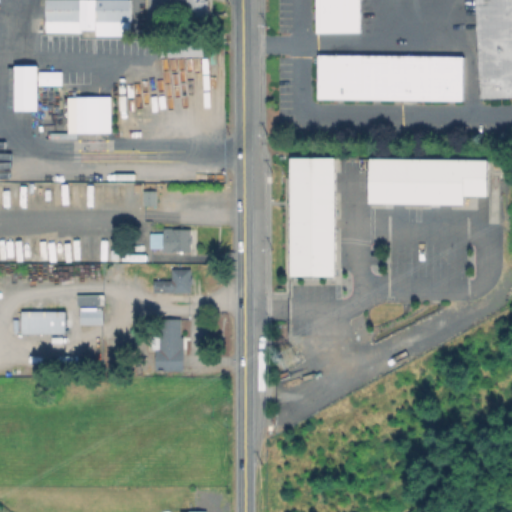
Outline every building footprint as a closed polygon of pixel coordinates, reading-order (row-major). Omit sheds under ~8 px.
[(134,0),(134,34),(96,34),(96,27),(85,27),(85,31),(48,31),(48,0),(134,0)] [(208,0),(208,14),(205,14),(206,30),(188,30),(188,17),(181,17),(181,13),(176,13),(176,0),(208,0)] [(314,0),(315,32),(359,31),(358,0),(314,0)] [(511,0),(473,0),(477,98),(511,97),(511,0)] [(201,55),(200,39),(163,41),(164,56),(201,55)] [(316,98),(461,100),(462,56),(317,54),(316,98)] [(36,109),(36,85),(60,84),(60,71),(36,71),(36,65),(13,65),(13,110),(36,109)] [(66,132),(109,132),(109,96),(66,96),(66,132)] [(288,157),(289,275),(333,275),(333,157),(288,157)] [(486,159),(368,158),(367,203),(462,204),(462,195),(486,195),(486,159)] [(156,189),(156,204),(145,204),(145,190),(156,189)] [(193,236),(192,243),(191,243),(191,250),(173,250),(173,251),(164,251),(164,249),(151,249),(151,233),(162,233),(162,228),(191,228),(191,236),(193,236)] [(119,250),(119,263),(96,262),(97,249),(119,250)] [(190,267),(190,276),(192,276),(192,282),(190,282),(190,290),(172,290),(155,290),(155,280),(172,280),(172,267),(190,267)] [(76,304),(100,304),(99,293),(75,294),(76,304)] [(103,309),(103,323),(81,323),(81,306),(97,306),(97,308),(103,309)] [(66,310),(66,332),(22,332),(22,310),(66,310)] [(181,317),(181,335),(184,335),(184,369),(156,369),(156,348),(152,348),(152,335),(160,335),(160,317),(181,317)]
